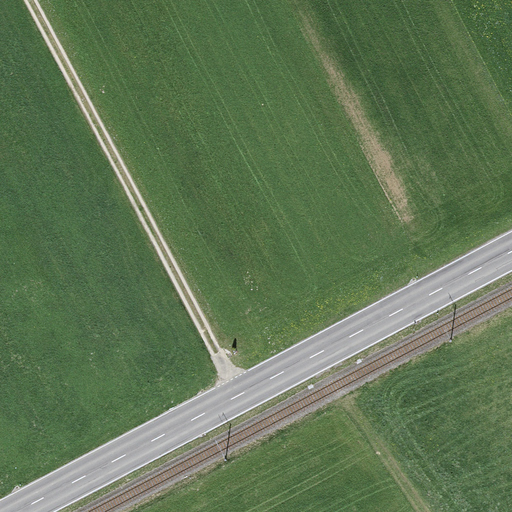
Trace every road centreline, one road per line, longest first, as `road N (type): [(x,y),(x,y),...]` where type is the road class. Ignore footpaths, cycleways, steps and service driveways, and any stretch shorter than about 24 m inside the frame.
road 1 (primary): [(16,511),(511,250)]
road 2 (track): [(29,0),(238,395)]
road 3 (track): [(346,402),(421,511)]
